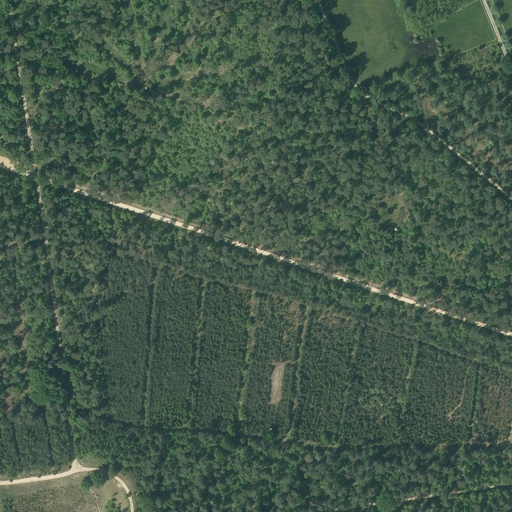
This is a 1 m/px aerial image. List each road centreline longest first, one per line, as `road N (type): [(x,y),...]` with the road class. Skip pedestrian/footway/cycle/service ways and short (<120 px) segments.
road 1 (track): [(511,371),(287,296),(120,253),(107,198)]
road 2 (track): [(511,331),(235,240)]
road 3 (track): [(317,0),(355,88),(421,124),(511,199)]
road 4 (track): [(235,240),(269,136),(229,111),(151,85)]
road 5 (track): [(75,467),(44,239)]
road 6 (track): [(511,481),(304,511)]
road 7 (track): [(235,240),(37,175)]
road 8 (track): [(36,171),(9,0)]
